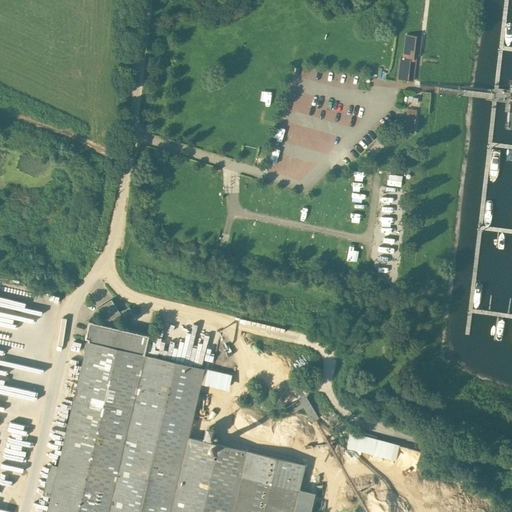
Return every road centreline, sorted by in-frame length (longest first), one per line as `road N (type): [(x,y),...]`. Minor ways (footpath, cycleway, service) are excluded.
road 1 (unclassified): [(147,0),(132,139),(104,273),(121,295),(228,324)]
road 2 (track): [(377,345),(353,316),(295,293),(112,246)]
road 3 (track): [(104,273),(81,251),(98,220),(104,181),(93,147),(0,109)]
road 4 (unclassified): [(322,384),(349,417),(511,468)]
road 5 (unclassified): [(228,324),(316,345),(328,359),(322,384)]
road 6 (unclassified): [(228,324),(239,345),(288,387),(322,384)]
